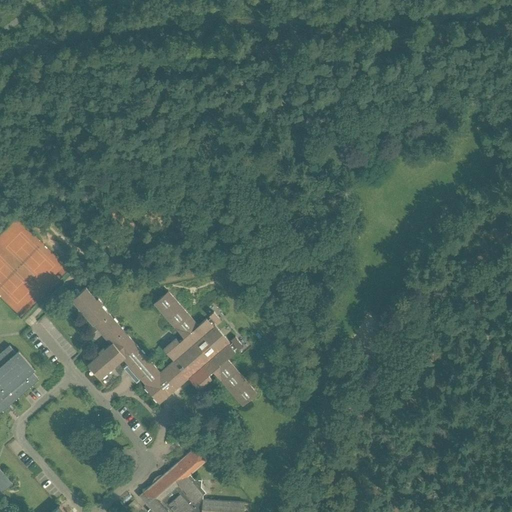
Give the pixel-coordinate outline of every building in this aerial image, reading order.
[(159,404),(189,378),(199,390),(211,379),(208,375),(213,371),(243,406),(257,393),(227,359),(235,352),(234,350),(237,348),(239,350),(244,346),(236,337),(231,341),(233,343),(230,346),(228,344),(230,342),(215,325),(213,326),(212,325),(215,322),(217,325),(222,321),(214,312),(209,316),(211,318),(208,320),(206,318),(198,325),(168,291),(154,303),(184,338),(179,342),(176,338),(163,349),(174,361),(160,373),(101,304),(102,303),(101,302),(98,298),(96,299),(86,287),(71,299),(110,344),(105,349),(103,348),(98,352),(100,354),(87,364),(100,379),(123,359),(128,365),(127,366),(127,365),(124,368),(126,370),(125,371),(128,374),(128,373),(132,378),(134,381),(135,381),(137,383),(140,380),(139,380),(140,379),(146,385),(144,386),(159,404)] [(0,511),(64,511),(59,506),(52,511),(0,511),(0,494),(13,483),(0,468),(0,413),(4,409),(6,411),(11,406),(9,405),(39,379),(33,372),(35,370),(18,351),(16,353),(9,345),(0,353),(0,511)] [(173,413),(172,414),(179,422),(187,416),(177,404),(177,403),(173,407),(173,408),(174,409),(176,411),(173,413)] [(243,511),(245,502),(203,499),(203,495),(206,492),(201,487),(201,480),(195,480),(190,474),(210,457),(198,444),(139,495),(150,508),(148,510),(149,511),(243,511)] [(137,511),(142,508),(134,499),(127,506),(132,511),(137,511)]
